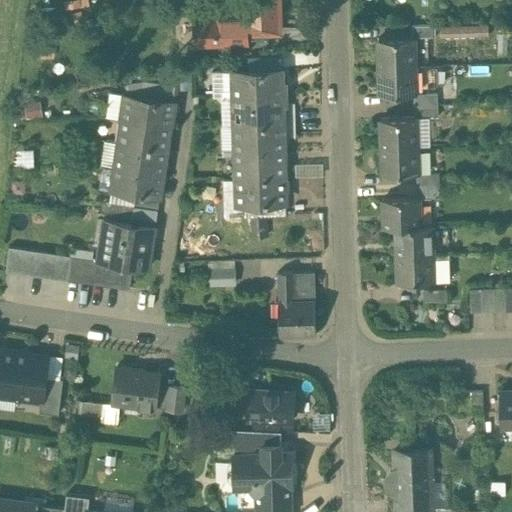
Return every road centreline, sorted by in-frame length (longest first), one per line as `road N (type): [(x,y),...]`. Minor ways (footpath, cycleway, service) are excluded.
road 1 (residential): [(333,0),(342,356)]
road 2 (residential): [(0,313),(342,356)]
road 3 (residential): [(342,356),(511,347)]
road 4 (residential): [(342,356),(348,511)]
